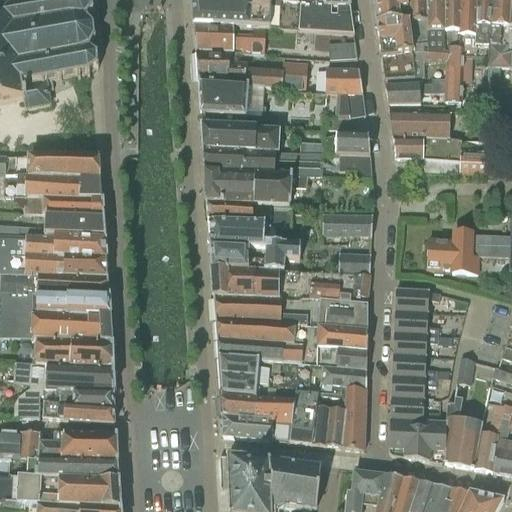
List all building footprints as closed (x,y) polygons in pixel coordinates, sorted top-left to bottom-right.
[(0,0),(0,108),(23,105),(25,114),(51,110),(49,96),(54,95),(52,85),(59,84),(59,87),(63,87),(62,84),(78,81),(78,84),(81,84),(80,81),(88,79),(89,82),(92,82),(91,79),(95,72),(98,73),(99,71),(97,70),(95,61),(98,59),(96,57),(94,59),(87,55),(93,44),(96,46),(94,29),(91,31),(85,24),(90,18),(93,20),(95,16),(91,15),(90,8),(93,6),(91,3),(88,5),(81,2),(80,0),(77,0),(78,1),(71,2),(70,0),(67,0),(68,2),(52,5),(51,2),(48,2),(48,5),(37,7),(35,0),(0,0)] [(236,0),(191,0),(192,6),(194,32),(262,34),(301,36),(301,21),(279,10),(236,8),(236,0)] [(236,0),(236,8),(279,10),(279,0),(236,0)] [(279,0),(279,10),(301,21),(303,0),(279,0)] [(303,0),(301,21),(352,22),(351,12),(322,11),(322,0),(303,0)] [(322,0),(322,11),(351,12),(349,0),(322,0)] [(373,0),(377,27),(408,24),(406,0),(373,0)] [(412,55),(381,60),(384,86),(424,83),(422,51),(425,52),(425,0),(406,0),(408,24),(412,55)] [(422,51),(424,83),(425,83),(426,67),(445,68),(445,53),(443,53),(444,0),(425,0),(425,52),(422,51)] [(444,0),(443,53),(445,53),(453,53),(453,51),(459,51),(459,0),(444,0)] [(459,0),(459,51),(459,54),(488,55),(488,51),(474,49),(476,0),(459,0)] [(476,0),(474,49),(488,51),(493,0),(476,0)] [(493,0),(488,51),(488,55),(488,62),(488,71),(487,106),(499,105),(500,72),(501,51),(506,51),(511,0),(493,0)] [(501,51),(500,72),(511,72),(511,0),(506,51),(501,51)] [(301,21),(301,36),(355,39),(352,22),(301,21)] [(377,27),(381,60),(412,55),(408,24),(377,27)] [(262,34),(194,32),(195,56),(231,57),(261,58),(262,34)] [(331,65),(358,63),(356,47),(330,49),(331,65)] [(445,68),(445,83),(445,97),(445,107),(462,107),(463,62),(474,63),(488,62),(488,55),(459,54),(459,51),(453,51),(453,53),(445,53),(445,68)] [(195,56),(198,89),(247,92),(247,90),(263,92),(282,96),(283,78),(247,75),(247,68),(231,68),(231,57),(195,56)] [(283,78),(282,96),(312,96),(313,77),(283,75),(283,78)] [(326,78),(326,97),(336,97),(364,99),(360,76),(326,75),(326,78)] [(385,92),(388,110),(421,109),(420,98),(445,97),(445,83),(431,84),(432,88),(419,89),(385,92)] [(247,92),(198,89),(200,121),(246,123),(265,124),(265,111),(262,111),(263,92),(247,90),(247,92)] [(336,97),(334,121),(330,121),(330,134),(351,134),(351,123),(367,120),(364,99),(336,97)] [(389,116),(393,142),(450,144),(450,118),(425,116),(425,117),(389,116)] [(246,123),(200,121),(202,153),(279,157),(280,135),(264,134),(265,124),(246,123)] [(323,147),(323,158),(337,158),(371,160),(368,139),(367,139),(350,138),(338,138),(323,142),(323,147)] [(450,144),(393,142),(395,164),(425,164),(448,165),(459,166),(459,176),(486,177),(487,159),(487,145),(477,145),(477,159),(461,159),(462,145),(450,144)] [(301,146),(301,157),(323,158),(323,147),(301,146)] [(202,153),(204,177),(322,180),(323,158),(301,157),(279,157),(202,153)] [(371,160),(337,158),(340,159),(339,175),(356,176),(356,182),(366,183),(370,183),(370,182),(371,160)] [(0,161),(0,183),(100,182),(98,162),(0,161)] [(204,177),(206,209),(289,211),(290,192),(307,192),(307,180),(322,181),(322,180),(204,177)] [(0,202),(24,203),(101,203),(100,182),(0,183),(0,202)] [(24,218),(44,218),(102,219),(101,203),(24,203),(24,218)] [(206,209),(208,227),(292,226),(292,211),(289,211),(206,209)] [(0,236),(103,238),(102,219),(44,218),(44,232),(0,230),(0,236)] [(323,239),(371,241),(372,221),(324,220),(323,239)] [(208,227),(210,253),(264,255),(264,277),(285,277),(285,264),(300,265),(301,249),(274,248),(275,231),(292,232),(292,226),(208,227)] [(0,256),(105,259),(103,238),(0,236),(0,256)] [(511,240),(473,239),(473,236),(454,236),(454,246),(430,245),(429,273),(436,274),(436,277),(444,278),(444,274),(454,274),(454,278),(478,279),(479,260),(511,262),(511,275),(511,240)] [(210,253),(211,277),(264,277),(264,255),(230,254),(210,253)] [(0,256),(0,275),(106,276),(105,259),(0,256)] [(338,257),(338,277),(370,277),(370,264),(370,259),(338,257)] [(0,296),(107,297),(106,276),(0,275),(0,296)] [(211,277),(213,300),(284,302),(285,277),(264,277),(211,277)] [(355,280),(354,302),(369,303),(370,280),(355,280)] [(309,286),(308,302),(338,303),(339,299),(339,288),(309,286)] [(397,294),(396,317),(429,318),(429,303),(439,305),(440,297),(430,296),(430,295),(397,294)] [(0,318),(109,320),(107,297),(0,296),(0,318)] [(213,300),(216,343),(319,351),(321,305),(284,302),(213,300)] [(321,305),(319,351),(367,355),(369,309),(321,305)] [(396,317),(395,339),(439,339),(439,332),(428,331),(429,318),(396,317)] [(0,318),(0,342),(33,343),(34,343),(37,344),(110,343),(109,320),(0,318)] [(395,339),(394,360),(427,362),(428,346),(438,347),(439,339),(395,339)] [(34,343),(33,367),(36,368),(48,368),(112,371),(110,343),(37,344),(34,343)] [(216,343),(217,362),(311,371),(318,372),(319,351),(216,343)] [(319,351),(318,372),(323,372),(367,376),(367,355),(319,351)] [(511,354),(506,352),(503,361),(511,364),(511,354)] [(394,360),(393,382),(437,383),(437,382),(448,383),(448,375),(426,374),(427,362),(394,360)] [(217,362),(220,401),(275,406),(276,397),(309,399),(311,371),(217,362)] [(460,364),(456,388),(470,391),(474,366),(460,364)] [(14,366),(13,388),(29,389),(29,394),(34,391),(44,392),(44,393),(47,393),(60,394),(114,397),(112,371),(48,368),(36,368),(33,367),(14,366)] [(323,372),(320,400),(332,401),(348,402),(348,395),(366,397),(367,376),(323,372)] [(511,387),(511,378),(494,372),(491,381),(511,387)] [(393,382),(393,404),(425,406),(426,390),(437,390),(437,383),(393,382)] [(15,409),(15,421),(39,422),(40,400),(43,400),(44,393),(44,392),(34,391),(29,394),(20,400),(15,409)] [(59,407),(58,411),(115,414),(114,397),(60,394),(59,407)] [(348,395),(348,402),(345,427),(365,429),(366,397),(348,395)] [(275,428),(292,430),(291,447),(315,450),(319,411),(316,411),(317,400),(309,399),(276,397),(275,406),(220,401),(222,421),(275,428)] [(331,413),(327,452),(342,453),(345,427),(348,402),(332,401),(320,400),(338,403),(337,413),(331,413)] [(447,426),(444,469),(459,471),(466,425),(458,424),(462,404),(455,403),(454,409),(448,408),(447,426)] [(393,404),(392,426),(419,427),(441,428),(441,426),(441,418),(425,417),(425,406),(393,404)] [(44,406),(43,423),(116,429),(115,414),(58,411),(59,407),(44,406)] [(481,436),(473,473),(492,476),(505,410),(493,408),(489,437),(481,436)] [(511,410),(505,410),(492,476),(511,479),(511,445),(504,444),(509,431),(511,431),(511,410)] [(319,411),(315,450),(327,452),(331,413),(319,411)] [(275,428),(222,421),(223,440),(272,445),(273,445),(275,429),(275,428)] [(466,425),(459,471),(473,473),(481,436),(480,436),(482,427),(466,425)] [(392,426),(391,455),(391,456),(391,457),(392,458),(393,460),(395,460),(417,464),(419,427),(392,426)] [(419,427),(417,464),(444,469),(447,426),(441,426),(441,428),(419,427)] [(345,427),(342,453),(364,456),(365,429),(345,427)] [(0,436),(0,462),(8,463),(9,437),(0,436)] [(9,437),(8,463),(7,482),(20,482),(20,480),(21,463),(36,464),(37,438),(9,437)] [(37,438),(36,464),(117,466),(116,441),(54,438),(54,446),(39,445),(39,438),(37,438)] [(228,461),(229,511),(286,511),(290,509),(305,511),(316,511),(321,473),(228,461)] [(21,463),(20,480),(20,482),(43,482),(59,482),(118,484),(117,466),(36,464),(21,463)] [(362,511),(364,500),(381,501),(386,479),(355,476),(353,497),(350,497),(347,511),(362,511)] [(381,501),(378,511),(394,511),(403,483),(386,479),(381,501)] [(0,481),(0,498),(1,507),(1,511),(21,511),(21,508),(116,511),(119,511),(118,484),(59,482),(43,482),(20,482),(7,482),(0,481)] [(410,511),(419,486),(403,483),(394,511),(410,511)] [(419,486),(410,511),(426,511),(435,489),(419,486)] [(435,489),(426,511),(446,511),(454,493),(435,489)] [(454,493),(446,511),(462,511),(470,497),(454,493)] [(470,497),(462,511),(498,511),(503,504),(470,497)]
